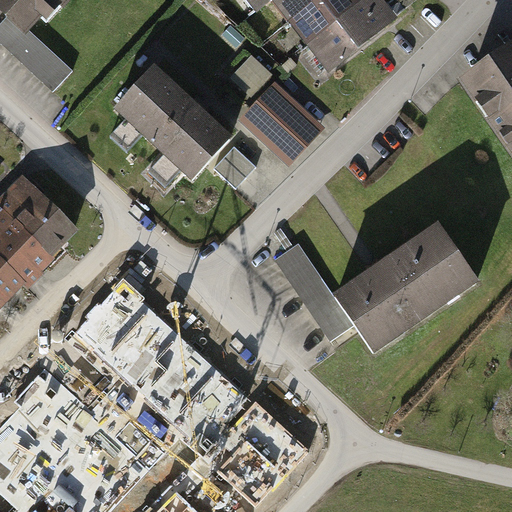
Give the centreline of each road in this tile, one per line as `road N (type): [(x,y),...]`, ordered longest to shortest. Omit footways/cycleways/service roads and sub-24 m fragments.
road 1 (residential): [(476,12),(197,288)]
road 2 (residential): [(197,288),(335,413),(355,445)]
road 3 (residential): [(134,229),(0,362)]
road 4 (residential): [(0,100),(134,229)]
road 5 (residential): [(355,445),(511,476)]
